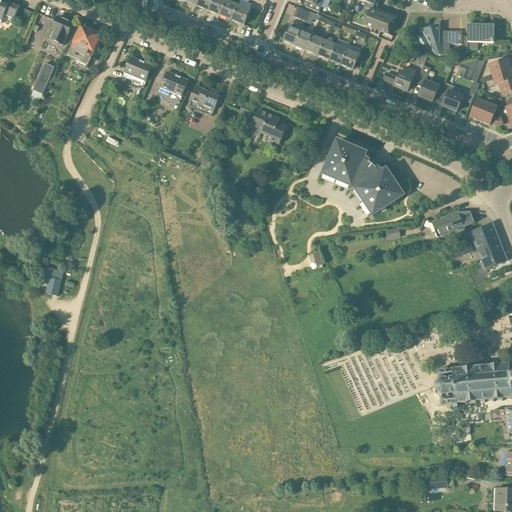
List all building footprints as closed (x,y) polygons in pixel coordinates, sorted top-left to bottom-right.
[(11,3),(11,0),(1,0),(1,2),(0,1),(0,20),(2,22),(5,16),(14,20),(20,7),(11,3)] [(209,11),(213,0),(200,0),(198,7),(209,11)] [(221,16),(227,1),(224,0),(213,0),(209,11),(221,16)] [(303,0),(308,2),(306,7),(319,13),(324,0),(303,0)] [(377,7),(379,0),(357,0),(358,0),(366,3),(364,8),(370,10),(372,5),(377,7)] [(232,21),(238,6),(227,1),(221,16),(232,21)] [(394,38),(399,25),(394,24),(397,17),(376,9),(377,7),(372,5),(370,10),(364,26),(372,30),(371,33),(379,36),(380,33),(394,38)] [(244,26),(250,11),(238,6),(232,21),(244,26)] [(298,8),(294,17),(305,22),(309,12),(298,8)] [(308,17),(319,22),(321,17),(310,13),(308,17)] [(319,22),(331,27),(333,22),(321,17),(319,22)] [(68,36),(73,25),(58,18),(53,30),(68,36)] [(25,39),(31,25),(24,22),(18,36),(25,39)] [(304,27),(292,22),(284,42),(296,47),(302,32),(304,27)] [(331,27),(342,31),(344,27),(333,22),(331,27)] [(494,43),(494,26),(476,26),(476,23),(469,23),(468,38),(462,38),(462,49),(469,49),(469,51),(478,51),(478,43),(494,43)] [(443,55),(450,55),(450,45),(462,45),(462,32),(441,32),(441,25),(440,25),(422,29),(431,45),(436,55),(442,55),(443,55)] [(86,69),(101,36),(82,27),(67,60),(86,69)] [(342,31),(354,36),(356,31),(344,27),(342,31)] [(354,36),(365,41),(367,36),(356,31),(354,36)] [(307,52),(313,36),(302,32),(296,47),(307,52)] [(319,56),(325,41),(313,36),(307,52),(319,56)] [(330,61),(336,46),(325,41),(319,56),(330,61)] [(341,66),(348,50),(336,46),(330,61),(341,66)] [(341,66),(353,71),(362,51),(350,46),(348,50),(341,66)] [(146,83),(153,67),(132,58),(125,74),(123,80),(124,83),(125,82),(127,83),(129,86),(131,88),(135,89),(138,89),(141,89),(144,88),(146,83)] [(511,70),(508,60),(489,65),(492,76),(511,70)] [(31,98),(40,102),(55,68),(45,64),(31,98)] [(432,103),(439,87),(426,81),(431,69),(425,67),(417,84),(423,87),(419,97),(432,103)] [(416,72),(405,68),(403,72),(401,71),(398,79),(395,85),(394,87),(407,92),(416,72)] [(495,86),(511,80),(511,72),(511,70),(492,76),(495,86)] [(180,103),(189,82),(168,73),(161,89),(160,92),(159,94),(159,95),(160,97),(161,97),(162,98),(163,100),(165,101),(171,104),(175,104),(178,104),(180,103)] [(511,80),(495,86),(499,85),(502,95),(511,92),(511,80)] [(440,97),(446,99),(443,107),(449,109),(448,112),(455,115),(456,112),(463,97),(458,95),(460,90),(445,84),(440,97)] [(214,112),(220,98),(218,97),(220,93),(210,89),(209,91),(197,86),(190,102),(189,107),(187,106),(181,120),(197,127),(203,113),(212,117),(214,112)] [(480,122),(487,104),(477,99),(470,118),(480,122)] [(497,118),(494,116),(498,108),(487,104),(480,122),(490,126),(490,125),(497,127),(504,125),(501,117),(497,118)] [(250,116),(254,110),(243,105),(240,112),(250,116)] [(279,124),(280,120),(258,110),(254,120),(252,119),(246,132),(260,138),(261,135),(271,139),(270,141),(280,145),(287,127),(279,124)] [(373,216),(403,196),(384,167),(378,171),(377,169),(369,163),(367,162),(370,156),(337,142),(323,175),(324,176),(324,175),(352,187),(353,185),(358,189),(356,190),(373,215),(373,216)] [(212,162),(203,159),(201,165),(210,169),(212,162)] [(438,239),(475,224),(470,212),(459,213),(432,224),(438,239)] [(480,252),(502,243),(495,225),(473,234),(480,252)] [(389,241),(401,239),(399,229),(387,231),(389,241)] [(462,257),(475,251),(472,242),(458,248),(462,257)] [(487,270),(509,262),(502,243),(480,252),(487,270)] [(462,257),(458,248),(445,253),(449,262),(476,252),(475,251),(462,257)] [(58,298),(61,282),(48,279),(45,295),(58,298)] [(511,375),(510,376),(509,364),(453,369),(440,371),(441,380),(436,386),(437,392),(443,396),(444,405),(502,400),(503,401),(504,401),(504,400),(511,399),(511,392),(511,387),(511,386),(511,375)] [(511,434),(511,410),(491,412),(492,422),(500,421),(501,425),(504,425),(505,439),(509,438),(509,435),(511,434)] [(511,453),(504,453),(502,477),(511,477),(511,453)] [(433,477),(434,488),(448,487),(447,475),(433,477)] [(511,511),(511,490),(492,490),(491,511),(511,511)]
